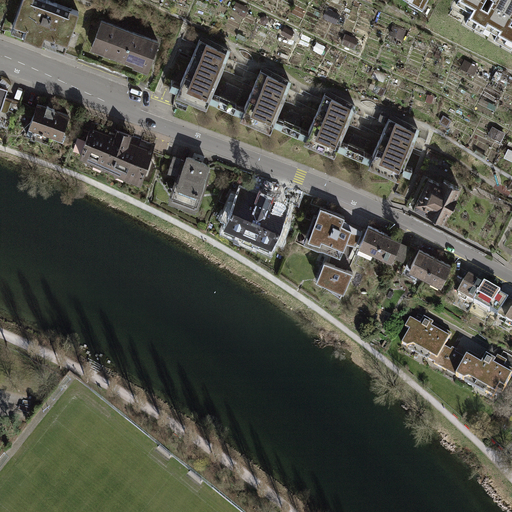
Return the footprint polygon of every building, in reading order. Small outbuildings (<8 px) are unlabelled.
[(78,11),(48,0),(21,0),(11,28),(64,48),(78,11)] [(511,9),(511,2),(508,0),(460,0),(459,3),(502,27),(505,23),(511,9)] [(158,41),(101,20),(92,45),(134,61),(134,63),(147,69),(158,41)] [(199,38),(177,91),(206,103),(229,51),(199,38)] [(260,69),(240,116),(270,128),(290,82),(260,69)] [(0,123),(7,126),(12,111),(8,109),(11,100),(3,98),(7,89),(0,86),(0,123)] [(19,102),(23,89),(13,86),(9,99),(19,102)] [(242,112),(236,109),(238,103),(212,92),(207,105),(240,118),(242,112)] [(324,92),(304,138),(335,151),(354,105),(324,92)] [(46,106),(37,103),(26,134),(49,142),(51,135),(56,137),(57,133),(61,134),(68,114),(53,109),(54,107),(47,104),(46,106)] [(389,116),(369,162),(399,175),(418,129),(389,116)] [(153,143),(93,121),(80,153),(101,163),(102,167),(107,166),(114,169),(115,172),(119,171),(140,181),(145,167),(147,165),(148,160),(148,157),(153,143)] [(168,169),(178,172),(182,162),(183,162),(184,159),(173,155),(168,169)] [(185,163),(183,162),(182,162),(178,172),(171,194),(196,203),(208,170),(205,169),(207,163),(188,156),(185,163)] [(441,184),(429,178),(416,203),(443,217),(447,208),(449,209),(455,196),(454,195),(458,186),(444,179),(441,184)] [(288,206),(240,186),(234,201),(232,200),(228,209),(230,210),(223,225),(251,237),(252,241),(258,244),(260,240),(271,245),(278,230),(279,231),(283,221),(281,221),(288,206)] [(320,242),(321,239),(343,248),(351,228),(341,224),(345,216),(321,207),(308,238),(320,242)] [(359,245),(375,252),(384,233),(367,226),(359,245)] [(400,240),(384,233),(375,252),(391,259),(394,255),(399,242),(400,240)] [(409,246),(399,242),(394,255),(403,259),(409,246)] [(410,267),(425,275),(435,257),(419,249),(410,267)] [(435,257),(425,275),(440,283),(450,265),(435,257)] [(352,273),(325,261),(316,281),(343,293),(352,273)] [(458,293),(473,302),(484,283),(468,275),(458,293)] [(499,292),(484,283),(473,302),(489,311),(498,293),(499,292)] [(489,311),(497,316),(506,299),(501,296),(501,295),(498,293),(489,311)] [(511,311),(511,302),(506,299),(497,316),(506,321),(511,311)] [(424,318),(422,321),(416,318),(414,321),(409,319),(404,328),(409,330),(401,344),(406,347),(412,346),(425,352),(427,358),(434,362),(444,346),(451,333),(424,318)] [(447,366),(457,372),(465,358),(444,346),(434,362),(433,364),(445,370),(447,366)] [(483,361),(468,352),(465,358),(457,372),(455,375),(463,380),(468,379),(484,388),(485,392),(493,397),(497,390),(502,392),(511,373),(511,370),(503,366),(506,361),(497,356),(495,361),(486,356),(483,361)]
